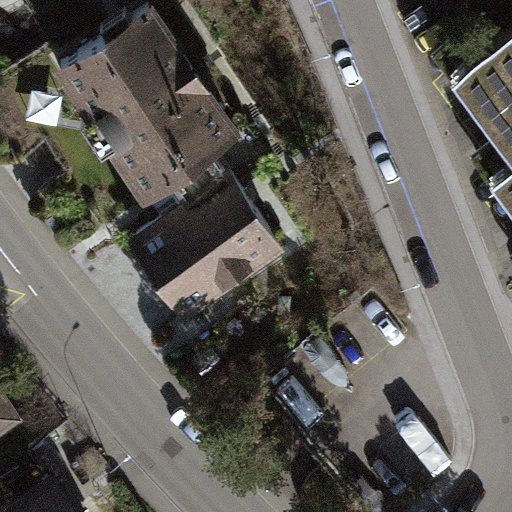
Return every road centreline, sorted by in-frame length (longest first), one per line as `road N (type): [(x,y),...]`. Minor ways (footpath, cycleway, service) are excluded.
road 1 (residential): [(354,0),(502,433),(494,500),(483,511)]
road 2 (residential): [(0,255),(229,511)]
